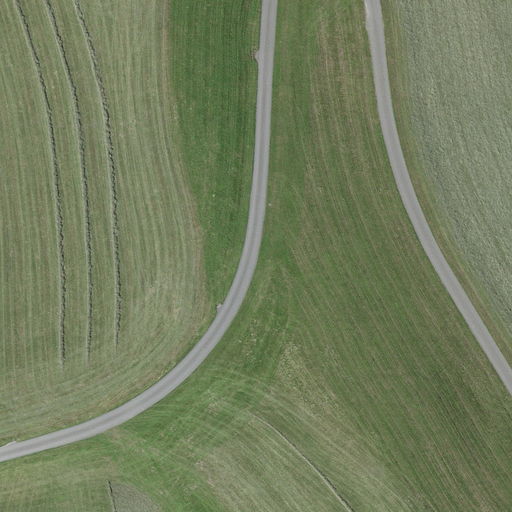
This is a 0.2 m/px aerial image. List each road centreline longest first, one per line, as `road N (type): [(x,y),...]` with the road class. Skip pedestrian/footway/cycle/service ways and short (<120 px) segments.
road 1 (unclassified): [(271,0),(257,225),(225,318),(156,395),(81,432),(0,457)]
road 2 (unclassified): [(372,0),(402,176),(433,250),(511,382)]
